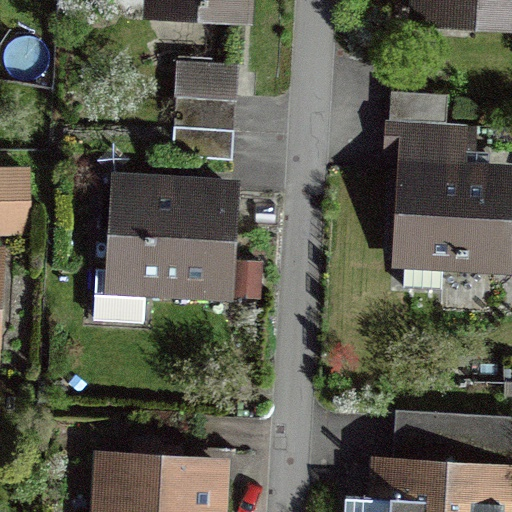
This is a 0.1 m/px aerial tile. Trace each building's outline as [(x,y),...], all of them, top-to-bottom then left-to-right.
[(249,0),(144,0),(143,29),(248,34),(249,0)] [(511,0),(408,0),(407,32),(511,38),(511,0)] [(240,71),(178,67),(174,125),(237,129),(240,71)] [(447,94),(393,90),(390,117),(446,121),(447,94)] [(444,153),(446,121),(390,117),(388,150),(444,153)] [(237,129),(174,125),(172,154),(235,158),(237,129)] [(0,170),(0,197),(31,196),(29,168),(0,170)] [(406,171),(398,283),(438,285),(440,253),(504,258),(510,178),(406,171)] [(235,192),(112,184),(104,302),(227,310),(235,192)] [(505,511),(508,465),(511,420),(394,414),(391,458),(367,458),(366,497),(339,496),(338,511),(505,511)] [(224,511),(227,470),(91,463),(88,511),(224,511)]
